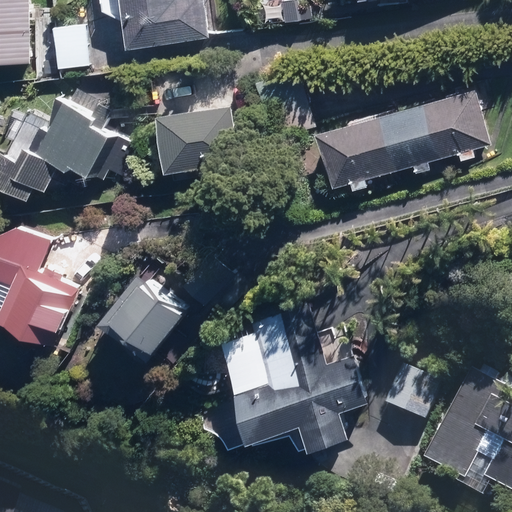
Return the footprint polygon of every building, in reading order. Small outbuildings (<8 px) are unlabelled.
[(34,0),(0,0),(0,61),(34,62),(35,21),(41,21),(42,10),(35,10),(34,0)] [(105,0),(106,8),(130,19),(132,44),(213,35),(208,0),(105,0)] [(297,0),(275,0),(259,3),(263,26),(301,20),(297,0)] [(88,23),(57,26),(62,67),(93,63),(88,23)] [(306,78),(275,87),(289,133),(320,124),(306,78)] [(117,109),(77,87),(59,122),(34,108),(31,114),(18,107),(13,115),(20,119),(13,132),(19,136),(11,150),(6,147),(0,158),(0,179),(36,198),(43,184),(51,189),(64,164),(74,169),(96,181),(100,173),(108,177),(113,168),(124,174),(141,141),(109,124),(117,109)] [(460,150),(463,160),(481,155),(478,145),(492,141),(477,88),(324,132),(339,185),(354,180),(357,190),(374,185),(371,175),(415,163),(417,173),(437,167),(434,157),(460,150)] [(239,104),(165,112),(172,168),(246,160),(239,104)] [(48,239),(15,224),(0,259),(0,313),(55,337),(76,287),(35,269),(48,239)] [(225,261),(201,290),(223,309),(247,280),(225,261)] [(187,308),(145,273),(109,315),(152,351),(187,308)] [(306,308),(257,324),(276,380),(244,390),(257,430),(309,413),(318,438),(346,429),(338,405),(366,395),(353,354),(324,364),(306,308)] [(440,380),(408,367),(392,403),(424,417),(440,380)] [(511,406),(501,401),(508,387),(477,371),(434,456),(464,471),(478,446),(503,458),(495,474),(511,482),(511,406)]
